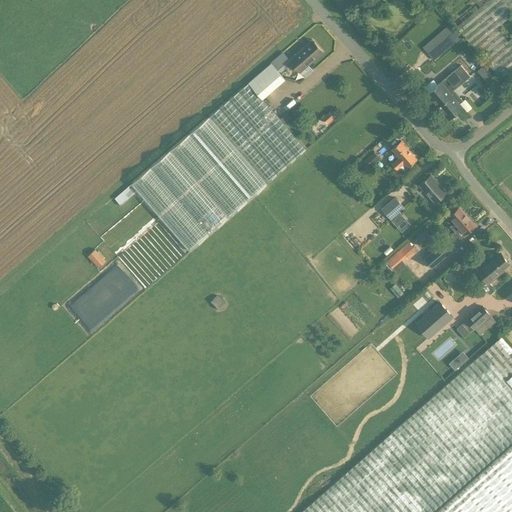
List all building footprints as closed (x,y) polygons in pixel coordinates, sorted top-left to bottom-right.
[(511,0),(489,0),(456,27),(502,81),(511,72),(511,47),(496,28),(511,14),(511,0)] [(435,62),(455,44),(462,39),(456,33),(450,38),(430,56),(435,62)] [(289,60),(290,62),(299,72),(322,52),(314,43),(312,40),(289,60)] [(290,62),(289,60),(281,51),(269,62),(164,156),(130,185),(189,251),(264,186),(306,149),(260,97),(283,77),(278,72),(290,62)] [(477,70),(489,84),(495,78),(483,65),(477,70)] [(449,77),(443,81),(438,86),(433,79),(423,88),(428,94),(427,94),(448,120),(463,108),(449,92),(462,81),(454,72),(452,74),(451,73),(448,76),(449,77)] [(324,115),(329,123),(337,116),(332,109),(324,115)] [(408,167),(417,159),(401,141),(392,149),(399,157),(391,163),(397,170),(404,163),(408,167)] [(380,159),(374,152),(361,162),(367,169),(380,159)] [(446,192),(430,175),(419,185),(435,202),(446,192)] [(399,212),(404,208),(395,197),(382,208),(394,223),(402,216),(399,212)] [(459,240),(475,226),(459,207),(450,216),(455,222),(451,225),(456,231),(453,233),(459,240)] [(427,228),(415,238),(421,245),(433,235),(427,228)] [(424,258),(431,267),(449,251),(442,242),(424,258)] [(414,251),(408,243),(386,262),(395,273),(405,264),(402,261),(414,251)] [(105,261),(95,249),(88,256),(98,267),(105,261)] [(482,286),(487,282),(488,283),(503,271),(502,270),(509,264),(500,253),(478,271),(473,275),(482,286)] [(396,283),(391,288),(399,297),(404,292),(396,283)] [(218,295),(212,300),(220,308),(226,303),(218,295)] [(452,317),(439,302),(415,323),(422,331),(426,327),(432,334),(452,317)] [(475,330),(491,315),(482,305),(465,319),(475,330)] [(511,348),(501,336),(453,378),(391,433),(368,453),(337,480),(310,503),(300,511),(431,511),(466,482),(497,454),(511,441),(511,348)] [(456,369),(471,358),(465,350),(450,361),(456,369)] [(511,511),(511,444),(480,473),(440,508),(435,511),(511,511)]
